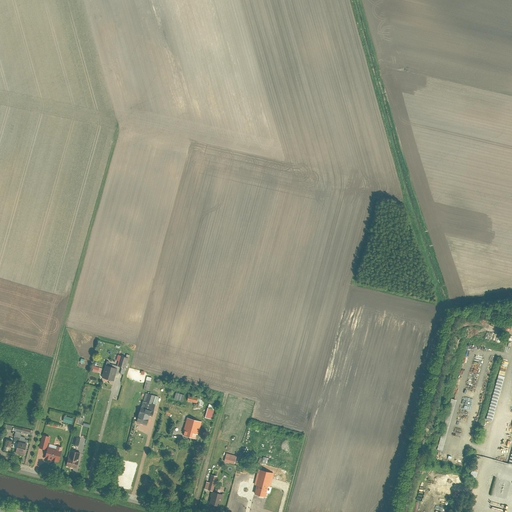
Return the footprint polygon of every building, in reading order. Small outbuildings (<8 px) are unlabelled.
[(129,357),(118,354),(116,359),(119,360),(117,365),(121,366),(126,367),(129,357)] [(117,367),(105,364),(102,377),(114,380),(117,367)] [(506,371),(501,370),(487,419),(492,420),(506,371)] [(155,395),(146,392),(144,401),(153,403),(155,396),(155,395)] [(185,394),(176,392),(174,400),(182,402),(185,394)] [(198,397),(188,394),(187,400),(197,403),(198,397)] [(449,398),(438,450),(443,451),(454,399),(449,398)] [(150,415),(152,416),(155,404),(153,403),(144,401),(142,407),(140,406),(136,422),(147,425),(150,415)] [(214,409),(208,407),(205,417),(212,419),(214,409)] [(84,417),(78,416),(76,423),(82,424),(84,417)] [(202,421),(187,417),(183,434),(198,438),(202,421)] [(20,437),(19,441),(27,443),(28,439),(25,438),(26,437),(20,435),(20,437)] [(49,437),(43,435),(39,448),(46,450),(49,437)] [(80,437),(74,435),(72,443),(78,445),(80,437)] [(27,443),(19,441),(16,452),(24,454),(27,443)] [(45,458),(58,461),(62,448),(57,446),(56,450),(48,448),(45,458)] [(80,452),(70,450),(66,465),(76,467),(80,452)] [(237,455),(226,453),(224,461),(235,464),(237,455)] [(273,473),(259,469),(255,484),(257,484),(255,493),(265,495),(268,485),(270,486),(273,473)] [(213,490),(217,476),(211,474),(209,482),(206,481),(205,488),(213,490)] [(223,494),(212,491),(209,503),(220,506),(223,494)]
